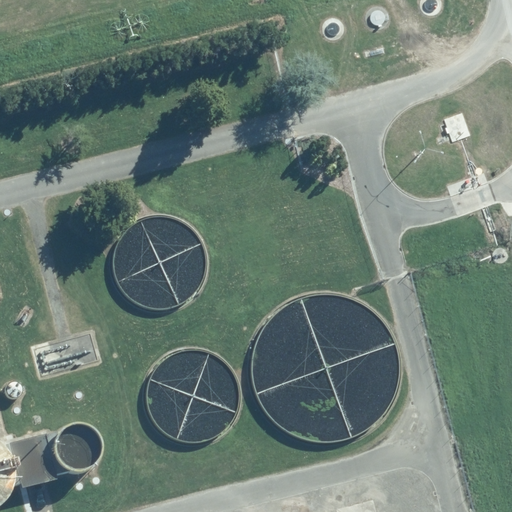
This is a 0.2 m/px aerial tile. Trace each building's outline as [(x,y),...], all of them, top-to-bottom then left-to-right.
[(166,219),(151,219),(137,223),(126,232),(117,244),(113,258),(114,272),(119,286),(128,297),(141,305),(155,308),(170,307),(184,300),(195,290),(202,276),(203,261),(200,246),(192,233),(180,224),(166,219)] [(317,292),(298,297),(280,308),(265,324),(256,344),(252,365),(255,386),(264,406),(277,423),(295,434),(316,441),(337,441),(358,436),(377,424),(390,410),(399,393),(403,374),(403,354),(397,336),(387,319),(373,306),(356,296),(337,292),(317,292)] [(100,359),(93,336),(41,352),(48,375),(100,359)] [(200,354),(186,354),(172,358),(160,367),(152,379),(148,393),(149,407),(154,421),(163,432),(176,440),(190,443),(205,442),(219,435),(230,425),(236,411),(238,396),(235,381),(227,368),(215,359),(200,354)] [(0,498),(8,486),(12,473),(10,458),(4,445),(0,441),(0,498)]
